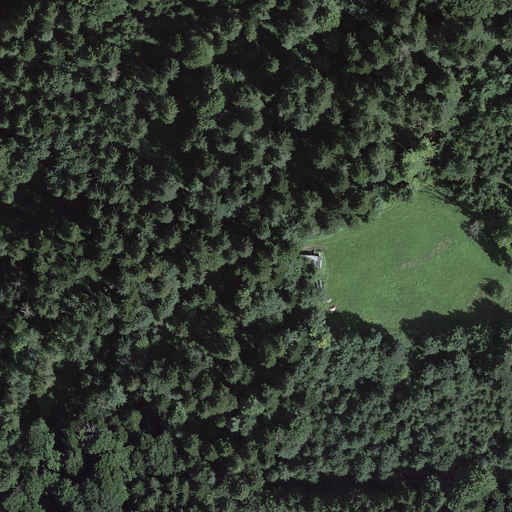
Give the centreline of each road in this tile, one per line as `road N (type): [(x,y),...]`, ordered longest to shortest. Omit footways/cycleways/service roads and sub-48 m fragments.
road 1 (track): [(0,478),(116,387),(156,340),(171,293),(229,258),(233,234),(232,214),(0,131)]
road 2 (track): [(511,469),(114,487),(0,463)]
road 3 (track): [(183,51),(62,59),(0,53)]
